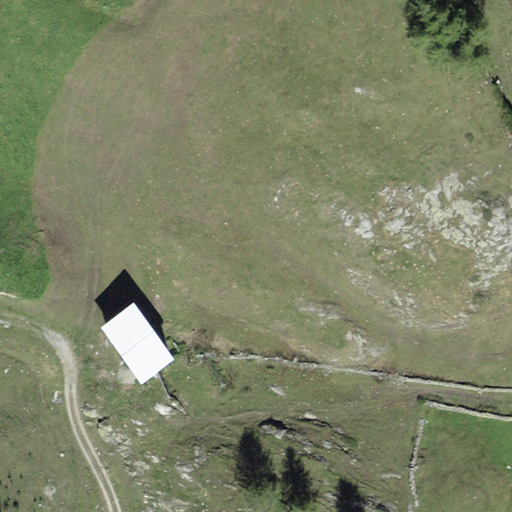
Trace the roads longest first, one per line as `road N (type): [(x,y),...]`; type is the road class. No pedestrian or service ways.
road 1 (track): [(0,322),(32,326),(58,342),(71,374),(72,417),(116,511)]
road 2 (track): [(511,403),(417,394),(409,466),(417,511)]
